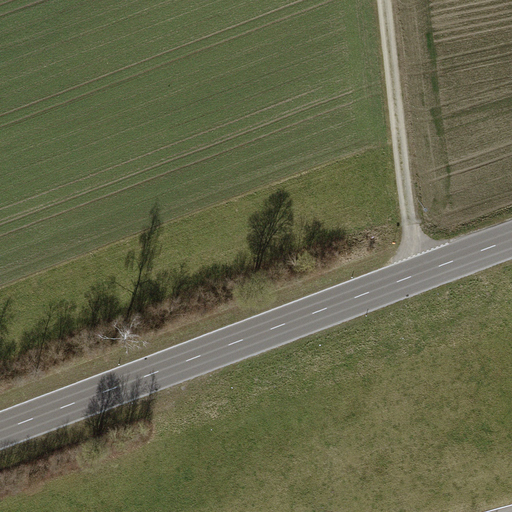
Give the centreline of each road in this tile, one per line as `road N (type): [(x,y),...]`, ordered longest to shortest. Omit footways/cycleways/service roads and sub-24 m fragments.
road 1 (secondary): [(0,431),(511,239)]
road 2 (track): [(414,276),(385,0)]
